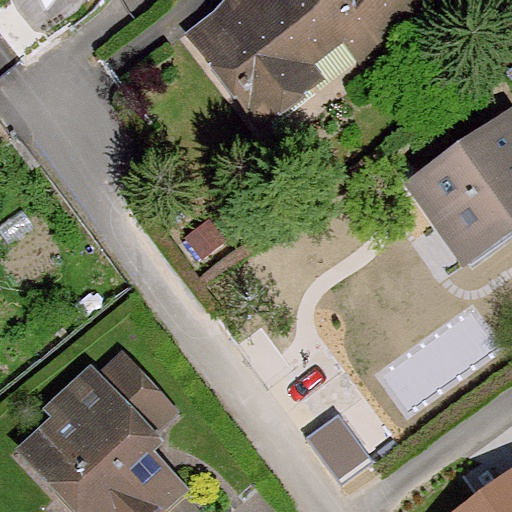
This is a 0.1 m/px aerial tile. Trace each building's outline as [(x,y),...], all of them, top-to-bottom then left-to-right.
[(431,14),(420,0),(343,0),(338,5),(334,0),(262,0),(241,15),(238,12),(196,44),(258,125),(316,77),(305,62),(346,31),(371,62),(431,14)] [(511,123),(511,122),(419,188),(464,254),(511,218),(511,123)] [(164,411),(119,362),(96,383),(140,433),(164,411)] [(60,490),(70,482),(97,511),(154,511),(158,509),(148,498),(169,481),(138,446),(146,439),(140,433),(96,383),(90,377),(55,407),(63,419),(26,452),(60,490)] [(178,490),(169,481),(148,498),(158,509),(178,490)] [(511,511),(511,481),(465,511),(511,511)]
